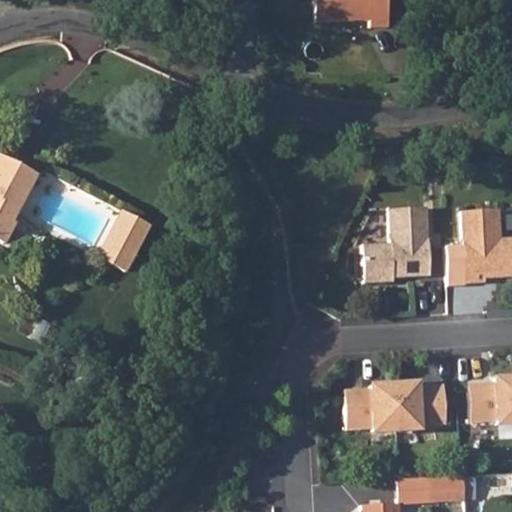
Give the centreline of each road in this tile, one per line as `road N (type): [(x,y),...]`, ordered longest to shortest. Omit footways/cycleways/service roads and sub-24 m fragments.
road 1 (unclassified): [(255,96),(61,23),(0,28)]
road 2 (unclassified): [(511,102),(384,120),(255,96)]
road 3 (residential): [(300,511),(294,385),(306,359),(332,342)]
road 4 (residential): [(332,342),(511,331)]
